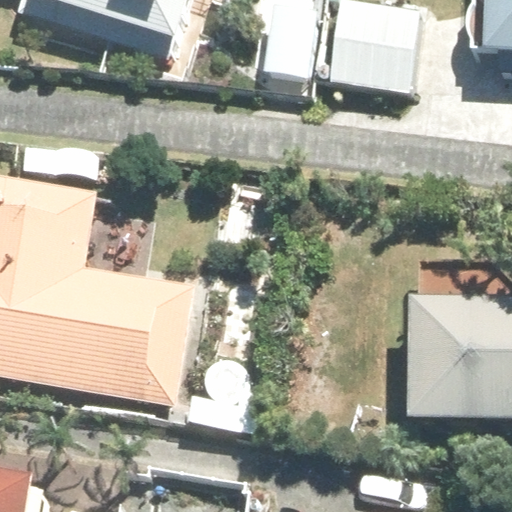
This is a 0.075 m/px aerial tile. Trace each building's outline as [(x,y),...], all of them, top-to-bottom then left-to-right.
[(27,0),(20,22),(46,30),(48,23),(186,66),(207,0),(27,0)] [(511,75),(511,0),(495,0),(493,75),(511,75)] [(337,96),(412,104),(422,25),(347,16),(337,96)] [(275,22),(270,84),(315,89),(322,27),(275,22)] [(0,386),(177,415),(195,300),(90,283),(103,201),(0,183),(0,386)] [(419,442),(511,441),(511,323),(419,323),(419,442)] [(49,511),(51,503),(0,493),(0,511),(49,511)]
